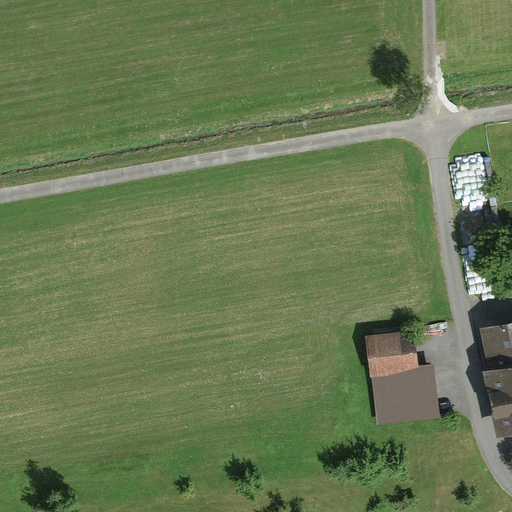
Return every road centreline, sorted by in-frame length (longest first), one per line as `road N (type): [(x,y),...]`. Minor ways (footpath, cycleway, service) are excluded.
road 1 (track): [(432,124),(0,196)]
road 2 (track): [(432,124),(471,380),(493,452),(511,479)]
road 3 (track): [(429,0),(432,124)]
